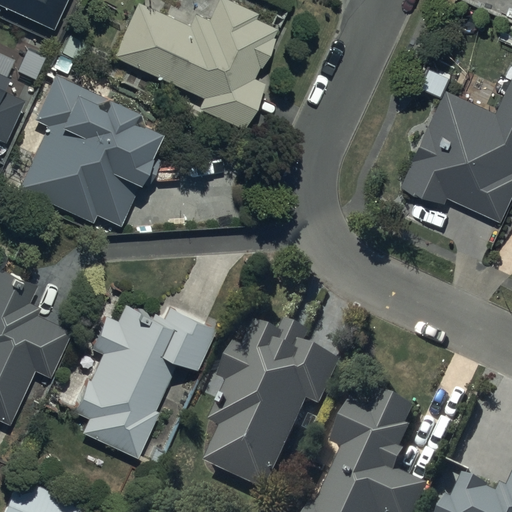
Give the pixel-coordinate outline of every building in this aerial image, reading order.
[(0,0),(0,5),(51,29),(64,0),(0,0)] [(135,3),(111,57),(202,99),(197,109),(243,130),(263,83),(252,79),(257,68),(259,69),(274,38),(271,37),(276,29),(253,19),(256,13),(225,0),(216,0),(207,21),(192,15),(187,27),(135,3)] [(0,142),(3,144),(25,95),(7,87),(11,79),(0,74),(0,142)] [(46,126),(17,189),(92,224),(95,215),(118,226),(139,183),(146,186),(158,160),(148,155),(158,134),(140,127),(135,115),(54,76),(32,120),(46,126)] [(419,192),(446,204),(448,198),(501,222),(511,199),(511,77),(496,112),(446,89),(401,186),(418,194),(419,192)] [(0,416),(8,420),(33,365),(47,372),(69,325),(34,309),(38,302),(27,297),(36,279),(0,262),(0,416)] [(87,411),(80,427),(136,451),(155,406),(151,405),(173,354),(198,364),(216,322),(166,300),(162,310),(152,306),(150,311),(123,300),(117,314),(103,308),(88,343),(100,348),(89,373),(86,372),(72,405),(87,411)] [(228,382),(210,422),(221,427),(204,463),(265,490),(305,401),(320,408),(342,360),(306,344),(310,334),(282,321),(276,333),(254,323),(243,348),(234,344),(219,378),(228,382)] [(311,509),(309,511),(418,511),(428,491),(396,477),(405,456),(401,454),(411,432),(407,431),(416,413),(379,397),(372,413),(352,405),(332,449),(343,454),(317,511),(311,509)] [(511,511),(511,479),(508,489),(500,485),(497,492),(489,488),(490,485),(463,473),(452,497),(446,495),(438,511),(511,511)] [(17,477),(2,511),(80,511),(83,505),(17,477)]
